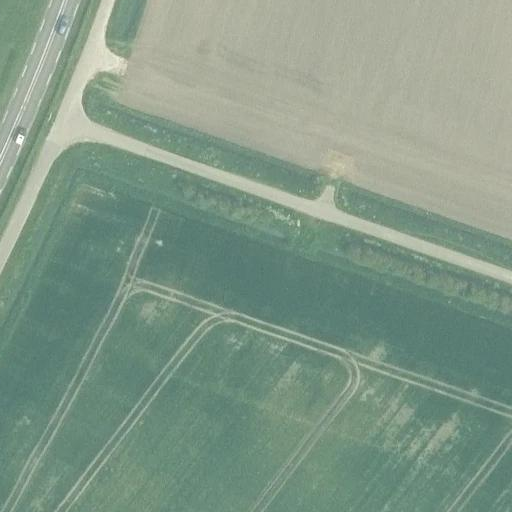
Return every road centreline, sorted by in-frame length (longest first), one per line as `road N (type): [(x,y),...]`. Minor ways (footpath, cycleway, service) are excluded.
road 1 (unclassified): [(511,275),(64,119)]
road 2 (primary): [(0,160),(64,0)]
road 3 (unclassified): [(64,119),(0,254)]
road 4 (unclassified): [(64,119),(108,0)]
